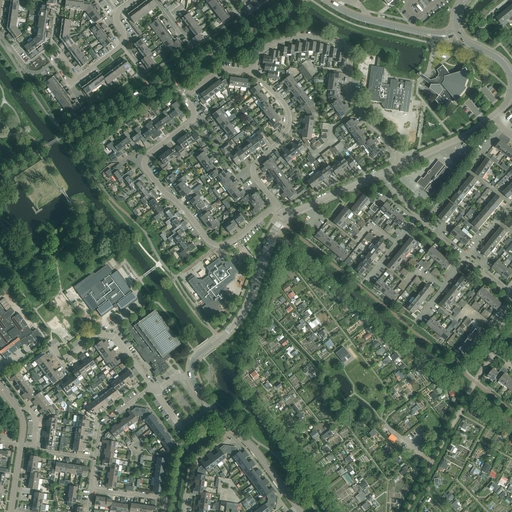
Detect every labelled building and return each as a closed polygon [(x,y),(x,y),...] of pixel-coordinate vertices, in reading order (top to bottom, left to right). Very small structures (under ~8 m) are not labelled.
[(72,9),(73,1),(68,0),(65,0),(65,8),(72,9)] [(157,6),(152,0),(146,0),(146,1),(152,10),(157,6)] [(216,0),(213,0),(209,4),(212,8),(219,3),(216,0)] [(250,1),(248,2),(247,3),(253,11),(256,8),(267,0),(250,0),(250,1)] [(73,1),(72,9),(79,10),(80,2),(73,1)] [(152,10),(146,1),(141,4),(148,13),(152,10)] [(90,3),(80,2),(79,10),(86,11),(90,3)] [(95,9),(90,3),(86,11),(88,14),(95,9)] [(219,3),(212,8),(215,13),(222,8),(219,3)] [(141,4),(137,8),(143,17),(148,13),(141,4)] [(143,17),(137,8),(132,11),(139,20),(143,17)] [(222,8),(215,13),(219,17),(226,12),(222,8)] [(98,14),(95,9),(88,14),(91,19),(98,14)] [(506,10),(501,14),(506,21),(511,16),(506,10)] [(132,11),(127,15),(131,20),(128,22),(139,36),(142,34),(141,32),(143,31),(139,26),(137,28),(134,23),(139,20),(132,11)] [(229,17),(226,12),(219,17),(222,22),(229,17)] [(185,23),(192,18),(188,13),(181,19),(185,23)] [(102,18),(98,14),(91,19),(95,24),(102,18)] [(506,21),(501,14),(496,18),(501,25),(506,21)] [(192,18),(185,23),(188,28),(195,23),(192,18)] [(153,30),(162,23),(158,19),(149,25),(153,30)] [(162,23),(153,30),(156,34),(165,28),(162,23)] [(195,23),(188,28),(192,32),(199,27),(195,23)] [(94,34),(101,29),(97,24),(91,29),(94,34)] [(18,30),(16,27),(7,29),(11,35),(18,30)] [(202,32),(199,27),(192,32),(195,37),(199,34),(202,32)] [(165,28),(156,34),(160,39),(169,32),(165,28)] [(104,33),(101,29),(94,34),(97,39),(104,33)] [(18,30),(11,35),(15,40),(22,34),(18,30)] [(172,37),(169,32),(160,39),(163,44),(172,37)] [(108,38),(104,33),(97,39),(101,43),(108,38)] [(45,35),(37,34),(36,37),(44,42),(45,35)] [(194,37),(192,39),(196,44),(203,39),(199,34),(195,37),(194,37)] [(69,36),(59,38),(64,44),(71,39),(69,36)] [(36,37),(33,40),(38,47),(44,42),(36,37)] [(144,37),(141,39),(139,41),(135,44),(134,45),(137,49),(145,44),(148,42),(144,37)] [(175,41),(172,37),(163,44),(167,48),(170,46),(170,45),(175,41)] [(111,43),(108,38),(101,43),(104,48),(111,43)] [(71,39),(64,44),(67,49),(74,44),(71,39)] [(176,41),(175,41),(170,45),(170,46),(173,50),(182,44),(179,39),(176,41)] [(38,47),(33,40),(28,43),(34,50),(38,47)] [(34,50),(28,43),(27,41),(22,44),(29,54),(34,50)] [(302,42),(302,44),(301,51),(306,52),(305,56),(307,57),(308,51),(309,43),(302,42)] [(309,42),(309,43),(308,51),(313,51),(312,57),(314,57),(316,44),(316,43),(309,42)] [(295,43),(294,46),(295,46),(294,52),(298,52),(298,58),(300,58),(301,51),(302,44),(295,43)] [(78,48),(74,44),(67,49),(71,53),(78,48)] [(148,48),(145,44),(137,49),(141,54),(148,48)] [(316,44),(314,57),(314,59),(316,60),(317,53),(322,54),(323,46),(323,45),(316,44)] [(287,45),(287,48),(286,54),(287,54),(291,54),(290,62),(293,62),(294,52),(295,46),(294,46),(287,45)] [(322,54),(321,62),(323,62),(324,55),(328,56),(329,56),(330,49),(330,47),(323,46),(322,54)] [(280,52),(276,51),(275,58),(279,58),(278,60),(279,60),(281,61),(281,56),(286,57),(287,54),(286,54),(287,48),(280,47),(280,52)] [(81,53),(78,48),(71,53),(74,58),(81,53)] [(152,53),(148,48),(141,54),(144,58),(149,55),(152,53)] [(328,56),(328,62),(327,68),(329,68),(331,58),(335,59),(336,52),(337,50),(330,49),(329,56),(328,56)] [(275,58),(276,51),(271,51),(270,57),(267,56),(265,56),(264,56),(263,63),(265,63),(272,64),(279,65),(279,60),(278,60),(279,58),(275,58)] [(335,59),(335,61),(339,62),(339,66),(345,67),(346,60),(342,60),(343,57),(343,55),(343,53),(336,52),(335,59)] [(81,53),(74,58),(77,63),(85,57),(81,53)] [(149,55),(144,58),(143,59),(141,61),(144,65),(152,60),(149,55)] [(380,57),(378,56),(376,67),(371,66),(367,93),(370,93),(369,101),(385,103),(384,109),(392,110),(399,111),(408,113),(409,105),(411,106),(412,98),(410,98),(412,83),(405,82),(405,83),(402,83),(403,81),(400,80),(400,82),(398,82),(398,80),(391,79),(390,85),(382,84),(384,68),(379,67),(380,57)] [(85,57),(77,63),(81,67),(88,62),(85,57)] [(125,60),(121,64),(126,71),(131,67),(125,60)] [(156,64),(152,60),(144,65),(148,70),(156,64)] [(265,63),(264,70),(268,71),(273,71),(274,67),(278,67),(279,65),(272,64),(265,63)] [(126,71),(121,64),(116,67),(121,74),(126,71)] [(450,75),(443,65),(437,70),(439,74),(437,77),(436,77),(436,78),(430,81),(425,77),(419,73),(417,74),(423,79),(431,85),(429,89),(439,96),(435,100),(442,109),(448,106),(447,104),(455,100),(456,101),(460,99),(459,97),(467,88),(465,87),(469,76),(466,76),(466,68),(462,69),(461,72),(450,75)] [(116,67),(112,71),(117,78),(121,74),(116,67)] [(117,78),(112,71),(107,74),(112,81),(117,78)] [(268,71),(267,78),(269,78),(268,78),(271,79),(271,78),(276,79),(281,80),(281,77),(277,77),(277,72),(273,71),(268,71)] [(333,71),(333,73),(328,72),(327,79),(329,79),(341,81),(341,78),(338,78),(339,72),(333,71)] [(100,74),(95,78),(101,85),(105,81),(102,77),(100,74)] [(107,74),(102,77),(105,81),(107,85),(112,81),(107,74)] [(293,80),(294,80),(290,74),(286,77),(287,78),(279,83),(281,85),(284,83),(286,85),(293,80)] [(48,87),(57,81),(53,76),(45,83),(48,87)] [(235,87),(236,78),(230,77),(230,79),(226,78),(225,79),(226,85),(229,85),(229,86),(235,87)] [(101,85),(95,78),(91,81),(96,88),(101,85)] [(219,80),(214,84),(220,91),(222,93),(227,89),(224,86),(226,85),(225,79),(223,79),(221,81),(219,80)] [(248,80),(242,79),(241,88),(247,88),(249,88),(252,82),(251,82),(248,81),(248,80)] [(293,80),(286,85),(288,88),(285,90),(286,92),(296,84),(298,83),(294,79),(294,80),(293,80)] [(57,81),(48,87),(51,92),(60,85),(57,81)] [(91,81),(86,85),(92,92),(96,88),(91,81)] [(252,82),(249,88),(251,90),(250,90),(254,95),(261,90),(257,85),(256,86),(254,83),(252,82)] [(220,91),(214,84),(210,87),(215,94),(220,91)] [(296,84),(286,92),(288,94),(291,92),(292,94),(299,89),(296,84)] [(60,85),(51,92),(55,97),(64,90),(60,85)] [(92,92),(86,85),(82,88),(87,95),(92,92)] [(215,94),(210,87),(205,91),(210,98),(215,94)] [(300,88),(299,89),(292,94),(294,96),(291,99),(293,101),(304,92),(300,88)] [(67,95),(64,90),(55,97),(58,101),(67,95)] [(261,90),(254,95),(257,100),(265,95),(261,90)] [(329,90),(328,95),(329,99),(332,103),(341,97),(339,94),(340,91),(329,90)] [(210,98),(205,91),(200,95),(202,97),(199,100),(203,105),(206,102),(210,98)] [(304,92),(293,101),(294,103),(297,100),(299,103),(307,96),(304,92)] [(71,99),(67,95),(58,101),(62,106),(71,99)] [(257,100),(261,105),(266,101),(268,100),(265,95),(257,100)] [(307,96),(299,103),(301,105),(298,107),(299,109),(309,102),(310,101),(311,100),(307,96)] [(332,103),(330,105),(333,109),(334,109),(334,108),(341,103),(340,101),(343,99),(341,97),(332,103)] [(71,99),(62,106),(65,111),(69,108),(74,104),(71,99)] [(173,109),(171,111),(167,107),(164,109),(168,113),(172,120),(173,120),(178,115),(181,119),(185,116),(181,111),(180,111),(178,108),(180,106),(179,104),(176,100),(173,102),(174,103),(170,105),(173,109)] [(75,103),(74,104),(69,108),(72,113),(81,106),(77,101),(75,103)] [(261,105),(259,106),(263,111),(270,106),(266,101),(261,105)] [(309,102),(299,109),(301,111),(304,109),(308,114),(315,112),(314,111),(311,107),(313,105),(310,101),(309,102)] [(343,105),(341,103),(334,108),(334,109),(338,113),(348,105),(346,103),(343,105)] [(338,113),(337,113),(341,119),(344,116),(344,115),(348,112),(346,109),(349,107),(348,105),(338,113)] [(273,110),(270,106),(263,111),(266,116),(273,110)] [(221,108),(219,109),(212,115),(216,120),(223,114),(225,112),(221,108)] [(165,116),(159,120),(164,126),(169,122),(172,126),(175,123),(173,120),(172,120),(168,113),(164,109),(160,112),(162,114),(163,113),(165,116)] [(277,115),(273,110),(266,116),(270,121),(277,115)] [(315,112),(308,114),(307,116),(305,116),(304,119),(301,119),(300,121),(313,123),(314,123),(315,114),(315,112)] [(226,119),(223,114),(216,120),(219,124),(226,119)] [(277,115),(270,121),(268,122),(272,127),(273,126),(275,129),(280,125),(278,122),(281,120),(277,115)] [(164,126),(159,120),(154,124),(152,122),(153,121),(152,118),(147,122),(158,137),(161,134),(158,130),(164,126)] [(226,119),(219,124),(223,129),(230,124),(226,119)] [(347,129),(357,121),(356,119),(353,122),(351,119),(347,122),(346,121),(342,124),(347,130),(348,129),(347,129)] [(253,121),(249,124),(253,129),(257,126),(253,121)] [(359,123),(357,121),(347,129),(348,129),(351,133),(358,128),(356,126),(359,123)] [(147,129),(142,133),(141,133),(146,140),(146,139),(151,136),(154,139),(158,137),(147,122),(143,125),(145,127),(146,127),(147,129)] [(230,124),(223,129),(226,134),(235,127),(232,122),(230,124)] [(136,133),(131,137),(135,143),(140,139),(143,143),(147,140),(146,139),(146,140),(141,133),(142,133),(136,126),(132,129),(134,131),(135,131),(136,133)] [(236,127),(235,127),(226,134),(230,139),(240,132),(236,127)] [(358,128),(351,133),(354,137),(364,130),(362,128),(359,130),(358,128)] [(126,137),(120,141),(124,147),(130,143),(132,147),(136,144),(135,143),(131,137),(125,130),(121,133),(123,135),(124,134),(126,137)] [(260,146),(261,147),(266,143),(261,136),(264,135),(260,130),(255,133),(258,136),(255,139),(260,146)] [(365,132),(364,130),(354,137),(357,142),(364,137),(362,134),(365,132)] [(311,133),(299,132),(299,134),(302,135),(302,139),(308,147),(310,145),(307,141),(308,140),(310,140),(311,133)] [(202,141),(197,135),(192,139),(188,133),(182,137),(188,145),(191,143),(192,144),(196,141),(198,144),(202,141)] [(188,145),(182,137),(177,141),(179,145),(175,148),(181,157),(185,154),(183,151),(186,148),(185,148),(188,145)] [(357,142),(356,142),(360,147),(364,144),(363,144),(370,139),(369,137),(366,139),(364,137),(357,142)] [(260,146),(255,139),(252,141),(250,138),(248,139),(256,150),(260,146)] [(124,147),(120,141),(118,139),(115,141),(116,142),(114,144),(111,141),(109,143),(109,142),(104,146),(106,148),(107,148),(109,151),(112,149),(114,153),(113,153),(117,159),(122,155),(119,151),(124,147)] [(248,144),(245,146),(251,153),(256,150),(248,139),(246,140),(248,144)] [(372,141),(370,139),(363,144),(364,144),(367,148),(377,141),(375,139),(372,141)] [(292,143),(300,153),(305,149),(303,145),(302,146),(299,142),(297,144),(294,141),(292,143)] [(367,148),(370,152),(377,147),(375,145),(378,143),(377,141),(367,148)] [(500,152),(506,144),(500,141),(495,148),(500,152)] [(228,143),(225,145),(220,149),(225,155),(228,152),(225,149),(230,146),(228,143)] [(300,153),(292,143),(290,144),(293,147),(290,149),(296,156),(300,153)] [(511,148),(506,144),(500,152),(506,155),(511,148)] [(251,153),(245,146),(242,148),(240,145),(238,146),(246,157),(251,153)] [(246,157),(238,146),(236,148),(239,151),(236,153),(241,161),(246,157)] [(200,162),(207,157),(205,154),(208,152),(205,147),(200,151),(201,154),(196,157),(200,162)] [(370,152),(369,153),(373,159),(377,156),(378,159),(386,153),(385,153),(382,150),(383,149),(382,147),(379,150),(377,147),(370,152)] [(170,148),(165,153),(171,161),(176,157),(178,159),(181,157),(175,148),(172,150),(170,148)] [(296,156),(290,149),(288,151),(286,148),(284,149),(291,159),(296,156)] [(291,159),(284,149),(282,151),(284,154),(282,156),(288,164),(292,160),(291,159)] [(281,157),(276,151),(273,153),(278,160),(281,157)] [(241,161),(236,153),(233,156),(230,152),(226,156),(229,161),(232,159),(237,165),(242,161),(241,161)] [(171,161),(165,153),(158,157),(160,159),(157,162),(163,171),(168,167),(166,164),(171,161)] [(345,160),(351,168),(353,167),(355,170),(357,168),(352,161),(353,160),(350,156),(345,160)] [(209,160),(207,157),(200,162),(204,167),(214,159),(212,157),(209,160)] [(273,163),(274,163),(269,157),(266,160),(267,161),(262,164),(264,167),(261,169),(263,171),(273,163)] [(343,157),(338,161),(339,162),(344,169),(347,167),(349,170),(351,168),(345,160),(343,157)] [(483,163),(490,168),(494,163),(486,158),(483,163)] [(215,161),(214,159),(204,167),(207,172),(214,166),(212,164),(215,161)] [(417,183),(432,195),(452,171),(438,160),(423,179),(421,177),(417,183)] [(339,162),(338,161),(334,164),(335,165),(342,175),(344,173),(342,170),(344,169),(339,162)] [(277,167),(274,163),(273,163),(263,171),(264,173),(267,171),(269,173),(277,167)] [(490,168),(483,163),(479,168),(486,174),(490,168)] [(122,168),(119,164),(114,168),(115,168),(111,171),(109,168),(107,170),(103,172),(105,175),(106,175),(109,178),(112,175),(117,181),(123,176),(119,171),(122,168)] [(330,168),(331,168),(327,164),(323,168),(324,169),(329,176),(331,174),(334,177),(336,175),(330,168)] [(335,165),(331,168),(330,168),(336,175),(338,173),(340,176),(342,175),(335,165)] [(278,166),(277,167),(269,173),(271,175),(268,178),(269,180),(281,170),(278,166)] [(479,168),(475,174),(482,179),(486,174),(479,168)] [(216,177),(223,172),(222,170),(218,172),(216,169),(209,175),(213,179),(216,177)] [(324,169),(319,172),(327,182),(329,180),(327,177),(329,176),(324,169)] [(123,176),(117,181),(120,185),(122,183),(121,182),(123,180),(128,186),(134,181),(130,176),(134,173),(131,170),(123,176)] [(284,175),(281,170),(269,180),(271,181),(274,179),(275,182),(284,175)] [(225,174),(223,172),(216,177),(220,181),(230,174),(228,172),(225,174)] [(319,172),(315,175),(321,182),(323,180),(325,183),(327,182),(319,172)] [(176,174),(174,176),(172,174),(164,180),(168,184),(173,181),(174,183),(178,181),(181,178),(179,176),(178,177),(176,174)] [(230,174),(220,181),(223,186),(230,181),(228,178),(231,175),(230,174)] [(321,182),(315,175),(314,174),(310,177),(311,178),(318,188),(320,187),(318,184),(321,182)] [(142,175),(134,181),(128,186),(131,190),(133,188),(132,187),(134,186),(139,192),(145,187),(141,182),(145,179),(142,175)] [(284,175),(275,182),(277,184),(274,186),(276,188),(288,179),(284,175)] [(471,175),(467,180),(474,186),(478,181),(471,175)] [(183,176),(181,178),(178,181),(180,183),(175,187),(179,192),(186,187),(184,184),(186,183),(184,180),(186,179),(183,176)] [(311,178),(310,177),(305,181),(307,185),(308,184),(312,189),(314,187),(316,190),(318,188),(311,178)] [(291,183),(288,179),(276,188),(277,190),(280,188),(282,190),(289,185),(291,183)] [(467,180),(463,185),(470,191),(474,186),(467,180)] [(230,181),(223,186),(227,190),(237,183),(236,181),(232,183),(230,181)] [(238,185),(237,183),(227,190),(230,195),(237,190),(235,187),(238,185)] [(289,185),(282,190),(284,192),(281,195),(282,197),(292,189),(289,185)] [(470,191),(463,185),(459,190),(466,196),(470,191)] [(145,187),(139,192),(143,197),(141,199),(140,198),(138,200),(141,204),(155,193),(153,189),(149,192),(145,187)] [(190,192),(186,187),(179,192),(183,197),(188,194),(190,196),(192,195),(195,192),(198,190),(197,189),(196,189),(194,190),(193,189),(190,192)] [(293,188),(292,189),(282,197),(284,199),(287,196),(291,202),(306,190),(303,187),(296,193),(293,188)] [(511,195),(511,193),(507,188),(502,193),(508,199),(511,195)] [(195,192),(192,195),(195,197),(190,201),(193,206),(201,201),(199,198),(202,196),(198,190),(195,192)] [(237,190),(230,195),(234,200),(239,196),(241,198),(246,194),(243,190),(239,193),(237,190)] [(459,190),(455,195),(462,201),(466,196),(459,190)] [(158,196),(155,193),(141,204),(144,208),(146,206),(146,205),(148,203),(152,209),(158,204),(155,199),(158,196)] [(250,193),(249,194),(242,199),(245,204),(249,201),(252,204),(260,198),(256,193),(252,195),(250,193)] [(369,200),(364,196),(362,195),(358,200),(365,205),(369,200)] [(462,201),(455,195),(451,200),(458,206),(462,201)] [(497,195),(493,200),(499,205),(503,201),(497,195)] [(260,198),(252,204),(254,208),(251,211),(254,215),(263,209),(261,206),(264,204),(260,198)] [(358,200),(354,205),(361,210),(365,205),(358,200)] [(493,200),(489,204),(495,210),(499,205),(493,200)] [(201,201),(193,206),(198,211),(201,209),(203,211),(210,206),(206,201),(203,203),(201,201)] [(451,202),(447,207),(453,213),(457,208),(451,202)] [(379,208),(373,203),(369,208),(373,211),(375,213),(379,208)] [(385,203),(380,209),(380,210),(385,214),(390,207),(385,203)] [(158,204),(152,209),(157,215),(155,216),(154,215),(151,217),(155,221),(164,214),(169,210),(166,207),(162,210),(158,204)] [(489,204),(484,209),(491,215),(495,210),(489,204)] [(361,210),(354,205),(350,209),(357,215),(361,210)] [(210,206),(203,211),(203,212),(205,214),(200,218),(204,223),(211,218),(209,215),(211,213),(210,211),(212,209),(210,206)] [(345,207),(341,212),(347,217),(351,212),(345,207)] [(395,211),(390,207),(385,214),(389,218),(395,211)] [(453,213),(447,207),(442,212),(449,218),(453,213)] [(164,214),(168,220),(166,222),(165,221),(163,222),(166,226),(171,223),(170,223),(177,218),(180,215),(178,212),(174,215),(170,209),(169,210),(164,214)] [(491,215),(484,209),(480,214),(487,220),(491,215)] [(238,225),(239,227),(245,222),(243,220),(245,219),(239,211),(236,213),(238,215),(233,219),(238,225)] [(395,211),(389,218),(394,222),(400,215),(395,211)] [(341,212),(337,217),(343,222),(347,217),(341,212)] [(449,218),(442,212),(438,217),(445,223),(449,218)] [(480,214),(476,219),(483,225),(487,220),(480,214)] [(400,215),(394,222),(399,226),(404,219),(400,215)] [(343,222),(337,217),(333,222),(339,227),(343,222)] [(170,223),(171,223),(175,229),(173,230),(172,229),(170,231),(173,235),(181,229),(187,224),(184,221),(181,223),(177,218),(170,223)] [(214,221),(211,218),(204,223),(208,229),(211,227),(213,229),(220,224),(216,219),(214,221)] [(238,225),(233,219),(226,224),(227,225),(224,227),(230,234),(235,230),(234,228),(238,225)] [(483,225),(476,219),(472,224),(478,230),(483,225)] [(456,227),(451,234),(456,238),(461,231),(456,227)] [(508,233),(501,227),(497,232),(504,237),(508,233)] [(173,235),(166,240),(169,244),(172,242),(171,241),(173,239),(178,245),(184,240),(180,235),(183,232),(181,229),(173,235)] [(324,234),(319,230),(314,237),(319,241),(324,234)] [(466,235),(461,231),(456,238),(461,242),(466,235)] [(497,232),(493,237),(499,242),(504,237),(497,232)] [(324,234),(319,241),(324,244),(329,238),(324,234)] [(471,239),(466,235),(461,242),(466,246),(471,239)] [(411,237),(407,242),(413,247),(417,243),(411,237)] [(499,242),(493,237),(489,242),(495,247),(499,242)] [(329,238),(324,244),(329,248),(334,242),(329,238)] [(184,240),(178,245),(182,250),(178,253),(180,257),(182,260),(186,258),(185,257),(187,255),(186,253),(189,250),(190,251),(195,247),(191,243),(188,246),(184,240)] [(378,241),(374,245),(381,251),(385,246),(378,241)] [(339,246),(334,242),(329,248),(334,252),(339,246)] [(413,247),(407,242),(403,247),(409,252),(413,247)] [(495,247),(489,242),(485,247),(491,252),(495,247)] [(374,245),(371,250),(377,256),(381,251),(374,245)] [(339,246),(334,252),(338,256),(344,250),(339,246)] [(403,247),(399,252),(405,257),(409,252),(403,247)] [(437,251),(432,247),(427,253),(432,257),(437,251)] [(485,247),(480,252),(487,257),(491,252),(485,247)] [(348,254),(344,250),(338,256),(343,260),(348,254)] [(371,250),(367,255),(373,260),(377,256),(371,250)] [(442,255),(437,251),(432,257),(437,261),(442,255)] [(405,257),(399,252),(395,257),(401,262),(405,257)] [(373,260),(367,255),(363,260),(369,265),(373,260)] [(442,255),(437,261),(442,265),(447,259),(442,255)] [(395,257),(391,262),(397,267),(401,262),(395,257)] [(188,281),(206,305),(203,308),(210,317),(220,310),(217,307),(229,297),(227,294),(227,292),(224,291),(223,292),(221,290),(234,279),(235,274),(238,272),(229,260),(226,262),(221,261),(218,258),(206,268),(208,271),(208,276),(202,280),(197,280),(194,276),(194,277),(193,275),(190,277),(191,279),(188,281)] [(452,263),(447,259),(442,265),(446,269),(452,263)] [(369,265),(363,260),(359,265),(365,270),(369,265)] [(498,261),(492,267),(497,272),(503,265),(498,261)] [(391,262),(387,266),(393,272),(397,267),(391,262)] [(98,271),(94,274),(93,273),(74,287),(80,296),(81,295),(82,297),(81,297),(92,311),(96,308),(97,309),(97,310),(102,317),(106,314),(105,313),(109,310),(110,311),(117,305),(122,311),(126,308),(125,307),(129,304),(129,305),(138,299),(130,289),(131,288),(128,284),(127,284),(124,281),(125,280),(117,270),(112,275),(111,273),(111,272),(106,265),(102,268),(102,269),(99,272),(98,271)] [(359,265),(355,270),(361,275),(365,270),(359,265)] [(503,265),(497,272),(502,276),(508,269),(503,265)] [(436,267),(431,273),(433,275),(438,270),(439,269),(436,267)] [(511,273),(511,272),(508,269),(502,276),(507,280),(511,273)] [(463,276),(459,281),(465,286),(469,281),(463,276)] [(384,283),(379,279),(374,286),(379,290),(384,283)] [(465,286),(459,281),(455,285),(461,291),(465,286)] [(384,283),(379,290),(384,294),(389,287),(384,283)] [(427,284),(423,289),(429,294),(433,289),(427,284)] [(461,291),(455,285),(451,290),(457,295),(461,291)] [(389,287),(384,294),(389,298),(394,291),(389,287)] [(487,292),(482,288),(477,294),(482,298),(487,292)] [(423,289),(419,294),(425,299),(429,294),(423,289)] [(286,295),(295,306),(301,301),(298,297),(292,290),(286,295)] [(457,295),(451,290),(447,295),(453,300),(457,295)] [(394,291),(389,298),(394,302),(399,295),(394,291)] [(492,296),(487,292),(482,298),(487,302),(492,296)] [(419,294),(415,299),(421,304),(425,299),(419,294)] [(453,300),(447,295),(443,300),(449,305),(453,300)] [(492,296),(487,302),(492,306),(497,300),(492,296)] [(415,299),(411,304),(417,309),(421,304),(415,299)] [(449,305),(443,300),(439,305),(445,310),(449,305)] [(497,300),(492,306),(496,310),(502,304),(497,300)] [(303,301),(298,304),(299,307),(297,308),(298,310),(306,307),(303,301)] [(417,309),(411,304),(407,309),(413,314),(417,309)] [(0,305),(0,346),(1,348),(0,348),(0,353),(4,359),(23,345),(30,345),(41,336),(36,329),(32,332),(28,326),(18,313),(13,317),(12,315),(15,313),(13,312),(14,311),(11,308),(5,313),(0,305)] [(308,308),(301,313),(305,319),(312,314),(308,308)] [(148,310),(142,315),(125,328),(139,346),(139,347),(138,349),(139,350),(138,351),(143,358),(145,357),(147,360),(149,361),(150,360),(153,364),(151,366),(154,369),(155,368),(156,370),(152,372),(155,376),(160,372),(161,374),(165,371),(164,369),(168,366),(165,361),(179,351),(176,347),(180,344),(155,310),(151,313),(148,310)] [(311,321),(308,319),(306,322),(313,328),(319,320),(314,317),(311,321)] [(302,318),(298,320),(299,322),(297,323),(299,327),(305,324),(302,318)] [(432,318),(426,324),(431,328),(437,322),(432,318)] [(437,322),(431,328),(436,332),(441,326),(437,322)] [(473,330),(480,335),(484,331),(477,325),(473,330)] [(446,330),(441,326),(436,332),(441,336),(446,330)] [(451,334),(446,330),(441,336),(446,340),(451,334)] [(480,335),(473,330),(469,335),(476,340),(480,335)] [(311,340),(316,337),(312,331),(307,335),(311,340)] [(469,335),(465,340),(472,345),(476,340),(469,335)] [(328,348),(333,344),(329,338),(323,342),(328,348)] [(472,345),(465,340),(461,345),(468,350),(472,345)] [(97,351),(108,343),(106,341),(103,343),(101,341),(94,346),(97,351)] [(108,343),(97,351),(101,355),(108,350),(106,348),(109,346),(108,343)] [(468,350),(461,345),(457,350),(464,355),(468,350)] [(296,350),(291,346),(285,352),(290,356),(296,350)] [(343,347),(335,353),(341,360),(349,354),(343,347)] [(108,350),(101,355),(104,360),(114,352),(113,350),(110,352),(108,350)] [(402,359),(395,351),(390,355),(396,363),(402,359)] [(116,355),(114,352),(104,360),(108,364),(115,359),(113,357),(116,355)] [(47,356),(45,354),(35,361),(39,366),(46,361),(44,358),(47,356)] [(349,354),(341,360),(343,363),(351,356),(349,354)] [(84,359),(91,369),(96,365),(90,358),(88,360),(86,357),(84,359)] [(91,369),(84,359),(81,360),(83,363),(81,365),(86,372),(91,369)] [(115,359),(108,364),(111,369),(121,362),(119,359),(117,361),(115,359)] [(46,361),(39,366),(42,371),(52,363),(50,361),(47,363),(46,361)] [(54,365),(52,363),(42,371),(45,375),(53,370),(51,368),(54,365)] [(77,364),(74,366),(82,376),(86,372),(81,365),(79,367),(77,364)] [(305,368),(302,370),(305,374),(310,370),(308,368),(311,365),(310,364),(306,366),(306,367),(305,368)] [(82,376),(74,366),(72,367),(74,370),(72,372),(80,383),(77,379),(82,376)] [(499,377),(505,369),(503,367),(498,373),(493,369),(488,376),(493,380),(494,379),(496,381),(499,377)] [(397,380),(404,376),(400,369),(393,373),(397,380)] [(508,371),(505,369),(499,377),(500,379),(499,381),(504,385),(510,378),(505,374),(508,371)] [(53,370),(45,375),(49,380),(59,372),(57,370),(54,372),(53,370)] [(129,370),(124,373),(131,383),(134,382),(132,379),(134,377),(129,370)] [(255,370),(249,373),(253,379),(259,376),(255,370)] [(23,377),(19,372),(9,379),(11,382),(14,380),(16,382),(23,377)] [(60,375),(59,372),(49,380),(52,384),(53,384),(54,386),(57,384),(56,382),(59,379),(58,377),(60,375)] [(72,372),(75,376),(73,377),(71,375),(68,376),(76,386),(80,383),(72,372)] [(131,383),(124,373),(119,377),(125,384),(127,382),(129,385),(131,383)] [(76,386),(68,376),(66,378),(68,381),(66,383),(71,390),(76,386)] [(23,377),(16,382),(17,384),(15,386),(16,389),(26,381),(23,377)] [(119,377),(115,380),(122,390),(124,388),(122,386),(125,384),(119,377)] [(28,380),(26,381),(16,389),(18,391),(21,389),(22,391),(30,386),(31,385),(28,380)] [(122,390),(115,380),(110,383),(118,394),(116,391),(118,389),(120,392),(122,390)] [(71,390),(66,383),(63,384),(61,381),(59,383),(63,389),(66,393),(71,390)] [(112,387),(108,390),(115,400),(118,398),(116,396),(118,394),(110,383),(110,384),(112,387)] [(30,386),(22,391),(24,393),(21,396),(23,398),(33,390),(30,386)] [(33,390),(23,398),(25,400),(28,398),(29,400),(41,392),(40,392),(36,395),(33,390)] [(108,390),(103,394),(109,401),(111,399),(113,402),(115,400),(108,390)] [(41,392),(29,400),(29,401),(33,398),(35,400),(32,402),(34,404),(44,397),(41,392)] [(103,394),(99,397),(106,407),(109,405),(106,402),(109,401),(103,394)] [(44,397),(34,404),(36,406),(38,404),(40,407),(47,401),(44,397)] [(106,407),(99,397),(94,400),(100,408),(102,406),(104,409),(106,407)] [(94,400),(90,404),(97,414),(99,412),(97,409),(100,408),(94,400)] [(47,401),(40,407),(42,409),(39,411),(41,413),(51,406),(47,401)] [(415,403),(410,406),(413,412),(418,409),(415,403)] [(97,414),(90,404),(85,407),(88,411),(85,413),(89,417),(91,415),(90,414),(93,413),(95,415),(97,414)] [(54,411),(51,406),(41,413),(42,416),(45,414),(47,416),(54,411)] [(133,409),(131,411),(135,418),(136,418),(138,416),(140,416),(141,409),(136,408),(134,410),(133,409)] [(141,409),(140,416),(142,416),(144,419),(151,414),(149,412),(148,412),(147,410),(141,409)] [(131,411),(130,410),(127,411),(130,416),(128,417),(133,424),(138,420),(136,418),(135,418),(131,411)] [(151,414),(144,419),(148,424),(156,418),(154,415),(153,416),(151,414)] [(44,420),(44,423),(56,425),(58,416),(55,416),(52,416),(52,418),(48,418),(48,421),(44,420)] [(133,424),(128,417),(126,419),(125,417),(122,419),(128,427),(133,424)] [(157,420),(156,418),(148,424),(151,428),(158,423),(156,421),(157,420)] [(128,427),(122,419),(120,421),(121,422),(119,424),(124,430),(128,427)] [(158,423),(151,428),(155,433),(162,427),(161,425),(159,426),(158,423)] [(124,430),(119,424),(117,426),(116,424),(113,426),(119,434),(124,430)] [(119,434),(113,426),(111,428),(112,429),(110,431),(114,437),(119,434)] [(162,427),(155,433),(158,437),(165,433),(163,430),(164,429),(162,427)] [(368,431),(372,436),(377,433),(373,428),(368,431)] [(105,437),(104,440),(112,441),(113,438),(114,437),(110,431),(106,435),(105,437)] [(508,435),(504,431),(500,435),(504,439),(508,435)] [(166,435),(165,433),(158,437),(161,442),(169,436),(167,434),(166,435)] [(171,439),(169,436),(161,442),(165,447),(171,442),(170,439),(171,439)] [(74,439),(73,444),(86,446),(91,447),(91,444),(82,443),(83,440),(74,439)] [(43,443),(42,449),(53,451),(54,447),(53,447),(54,442),(45,440),(45,443),(43,443)] [(171,442),(165,447),(168,451),(176,445),(174,443),(173,444),(171,442)] [(86,446),(73,444),(72,450),(77,451),(76,454),(82,455),(83,451),(81,451),(82,449),(85,449),(86,446)] [(222,447),(219,449),(224,455),(226,453),(229,453),(230,447),(224,446),(222,447)] [(224,455),(219,449),(218,447),(215,449),(218,453),(216,455),(221,461),(226,458),(224,455)] [(230,447),(229,453),(231,454),(233,456),(239,452),(237,449),(235,448),(230,447)] [(5,451),(2,451),(1,460),(6,461),(7,456),(10,457),(11,451),(5,450),(5,451)] [(239,452),(233,456),(236,461),(247,453),(245,451),(241,454),(239,452)] [(221,461),(216,455),(214,456),(211,452),(209,454),(217,464),(221,461)] [(247,453),(236,461),(239,466),(246,461),(244,459),(249,456),(247,453)] [(326,456),(330,462),(334,459),(330,453),(326,456)] [(217,464),(209,454),(206,456),(209,460),(207,461),(212,468),(217,464)] [(113,459),(105,458),(104,460),(103,460),(102,463),(102,466),(105,466),(106,463),(112,464),(113,459)] [(440,466),(446,469),(450,461),(443,458),(440,466)] [(212,468),(207,461),(205,463),(202,459),(199,461),(203,465),(207,471),(212,468)] [(248,463),(246,461),(239,466),(243,470),(254,462),(252,460),(248,463)] [(254,462),(243,470),(246,475),(253,470),(251,468),(255,465),(254,462)] [(485,462),(482,469),(488,472),(491,465),(485,462)] [(56,463),(55,469),(52,468),(52,471),(51,475),(51,480),(54,480),(54,474),(55,472),(60,472),(61,463),(56,463)] [(197,471),(197,474),(205,475),(205,472),(207,471),(203,465),(198,469),(198,471),(197,471)] [(336,472),(339,476),(345,472),(342,467),(336,472)] [(403,476),(408,471),(405,467),(399,472),(403,476)] [(472,475),(477,470),(474,467),(469,472),(472,475)] [(254,472),(253,470),(246,475),(250,479),(260,471),(259,469),(254,472)] [(262,474),(260,471),(250,479),(253,484),(260,479),(258,477),(262,474)] [(346,485),(351,482),(346,473),(341,475),(346,485)] [(261,481),(260,479),(253,484),(257,489),(267,481),(265,478),(261,481)] [(269,483),(267,481),(257,489),(260,493),(266,488),(265,486),(269,483)] [(361,490),(368,486),(365,481),(358,485),(361,490)] [(493,482),(489,486),(495,491),(499,487),(493,482)] [(203,487),(195,486),(195,488),(193,488),(192,494),(196,494),(196,492),(202,492),(203,487)] [(268,490),(266,488),(260,493),(263,498),(266,496),(272,491),(274,490),(272,487),(268,490)] [(495,493),(500,499),(506,494),(500,488),(495,493)] [(272,491),(266,496),(268,499),(268,501),(274,502),(275,496),(274,494),(272,491)] [(361,501),(365,498),(361,492),(356,495),(361,501)] [(451,505),(458,511),(460,508),(459,507),(461,505),(456,499),(451,505)] [(267,503),(265,505),(269,511),(272,509),(273,507),(274,502),(268,501),(267,503)] [(42,505),(33,503),(32,509),(35,509),(35,511),(34,511),(42,511),(42,510),(44,511),(45,505),(42,505)] [(75,503),(74,503),(72,503),(71,506),(72,506),(72,511),(74,511),(75,511),(82,511),(83,507),(81,507),(81,504),(75,503)]
